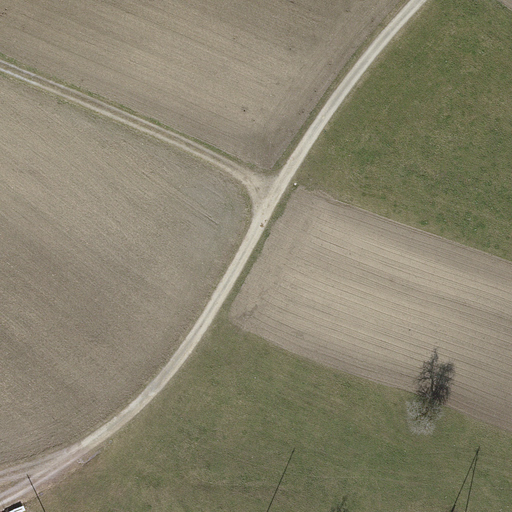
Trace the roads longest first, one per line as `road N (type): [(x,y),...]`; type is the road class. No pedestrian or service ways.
road 1 (track): [(0,478),(86,452),(167,379),(215,314),(275,191),(344,91),(422,0)]
road 2 (track): [(275,191),(0,68)]
